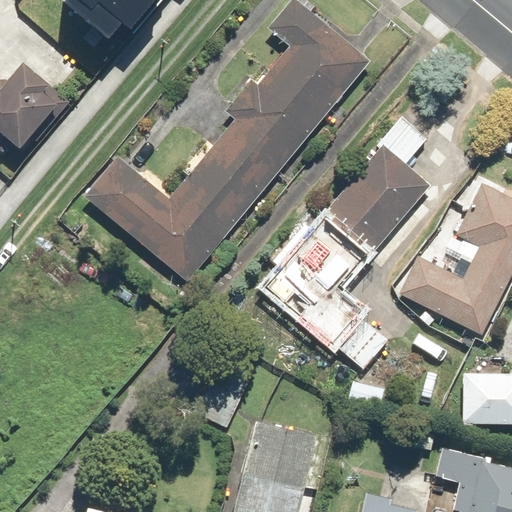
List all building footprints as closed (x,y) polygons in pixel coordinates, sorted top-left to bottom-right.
[(74,0),(119,40),(133,25),(142,33),(171,0),(74,0)] [(296,0),(274,27),(292,42),(270,68),(266,64),(230,108),(239,115),(175,193),(124,151),(88,195),(194,281),(375,59),(302,0),(296,0)] [(6,82),(0,76),(0,124),(23,144),(47,116),(55,123),(76,98),(28,57),(6,82)] [(273,257),(281,264),(265,282),(366,370),(393,339),(362,312),(369,304),(346,284),(433,183),(409,162),(430,137),(404,115),(380,144),(382,146),(313,226),(305,220),(273,257)] [(483,331),(511,268),(511,192),(470,173),(454,206),(464,210),(442,256),(424,247),(402,294),(483,331)] [(465,419),(511,419),(511,372),(466,371),(465,419)] [(386,386),(354,380),(351,395),(384,401),(386,386)] [(300,511),(319,432),(258,418),(235,511),(300,511)] [(511,511),(511,461),(446,444),(438,474),(462,481),(455,508),(464,510),(463,511),(511,511)] [(420,511),(421,509),(391,502),(392,497),(371,492),(366,511),(420,511)]
